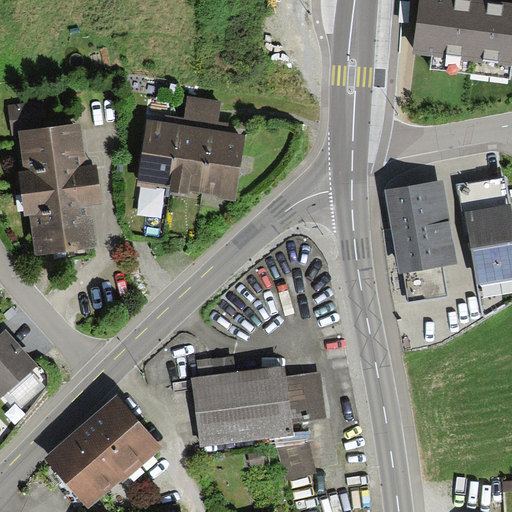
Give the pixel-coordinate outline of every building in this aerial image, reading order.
[(463,0),(421,0),(414,57),(426,59),(424,74),(511,86),(511,6),(495,4),(463,0)] [(186,97),(180,129),(170,192),(169,197),(188,201),(189,194),(206,197),(217,133),(222,103),(186,97)] [(39,105),(8,109),(11,138),(20,137),(42,135),(39,105)] [(137,187),(170,192),(180,129),(148,124),(137,187)] [(42,135),(20,137),(24,175),(20,175),(25,222),(30,222),(34,259),(95,252),(91,212),(98,211),(94,168),(85,169),(81,131),(42,135)] [(246,138),(217,133),(206,197),(236,202),(246,138)] [(511,231),(503,177),(461,184),(478,287),(511,280),(511,231)] [(444,181),(386,191),(401,269),(406,268),(412,300),(447,293),(442,263),(458,260),(444,181)] [(37,366),(6,330),(0,335),(0,398),(0,399),(5,394),(18,410),(45,386),(32,371),(37,366)] [(191,369),(200,442),(294,430),(293,420),(326,416),(320,368),(284,373),(283,361),(236,366),(234,353),(196,358),(198,369),(191,369)] [(161,446),(118,396),(46,459),(89,508),(161,446)] [(310,439),(277,444),(286,478),(318,470),(310,439)]
